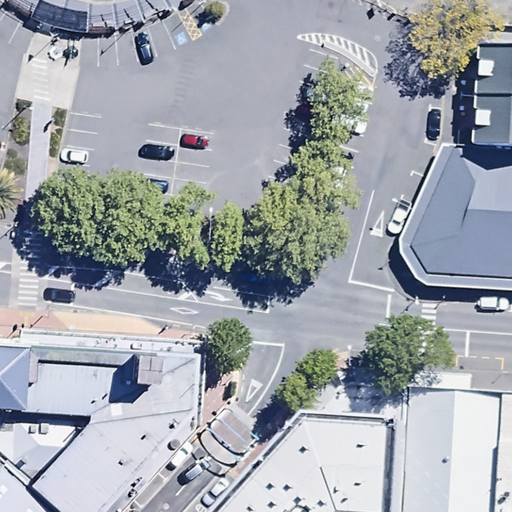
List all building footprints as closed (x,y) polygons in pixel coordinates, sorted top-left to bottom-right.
[(511,44),(476,43),(472,148),(511,149),(511,44)] [(436,290),(511,293),(511,158),(441,156),(429,178),(406,257),(436,290)] [(33,350),(0,347),(0,414),(28,417),(33,350)] [(40,488),(65,511),(101,511),(191,416),(198,355),(33,350),(28,417),(87,421),(83,444),(40,488)] [(511,511),(511,394),(318,393),(217,511),(511,511)] [(0,511),(49,511),(0,466),(0,511)]
